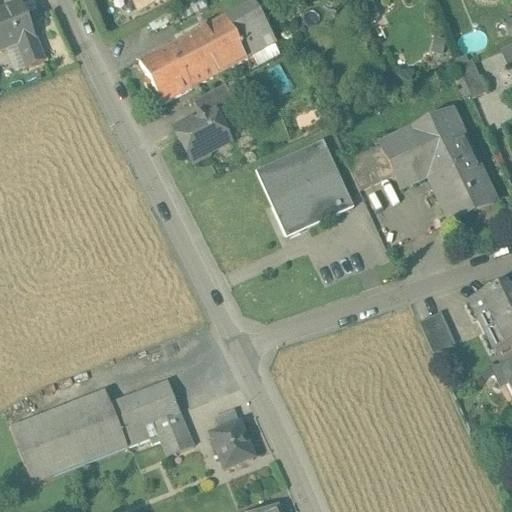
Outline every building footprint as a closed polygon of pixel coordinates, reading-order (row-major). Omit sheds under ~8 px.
[(371,0),(355,0),(365,24),(378,19),(371,0)] [(21,3),(0,10),(0,53),(17,47),(25,70),(44,63),(21,3)] [(252,3),(224,18),(247,60),(275,45),(252,3)] [(224,18),(167,48),(190,91),(247,60),(224,18)] [(511,46),(499,52),(506,68),(511,64),(511,46)] [(190,91),(167,48),(138,64),(161,107),(190,91)] [(471,62),(457,69),(472,101),(486,95),(471,62)] [(224,87),(193,104),(198,114),(208,117),(214,114),(215,115),(234,105),(224,87)] [(208,117),(198,114),(196,123),(192,122),(174,132),(184,151),(182,152),(190,166),(204,159),(203,157),(228,144),(219,127),(220,126),(215,115),(214,114),(208,117)] [(493,205),(450,115),(380,148),(394,178),(399,190),(428,176),(451,225),(454,224),(450,217),(470,208),(473,214),(493,205)] [(323,143),(255,174),(285,240),(353,210),(323,143)] [(380,148),(345,165),(359,194),(394,178),(380,148)] [(511,292),(506,296),(503,291),(490,298),(488,295),(470,304),(495,354),(511,345),(511,292)] [(440,315),(419,325),(433,357),(455,347),(440,315)] [(511,359),(489,371),(499,390),(510,384),(509,383),(511,381),(511,359)] [(109,406),(108,407),(125,450),(149,441),(151,444),(185,431),(166,385),(109,406)] [(104,394),(10,430),(31,486),(125,450),(108,407),(109,406),(104,394)] [(233,412),(212,420),(217,434),(239,426),(233,412)] [(217,434),(209,437),(222,472),(254,460),(241,425),(239,426),(217,434)] [(185,431),(151,444),(152,448),(160,444),(167,460),(193,449),(185,431)]
